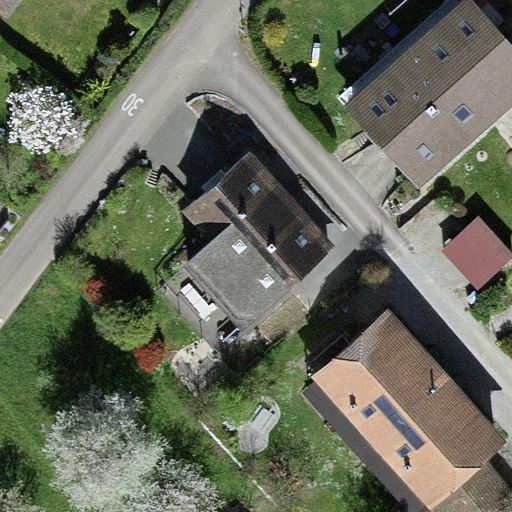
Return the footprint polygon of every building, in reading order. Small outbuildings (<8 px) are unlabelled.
[(511,46),(470,0),(452,0),(346,95),(414,173),(511,85),(511,46)] [(186,261),(241,323),(328,246),(246,154),(188,205),(214,235),(186,261)] [(319,370),(375,432),(430,383),(413,364),(421,356),(383,313),(319,370)] [(494,439),(456,396),(448,403),(430,383),(375,432),(431,495),(442,486),(452,498),(489,468),(477,454),(494,439)] [(485,511),(510,493),(489,468),(452,498),(441,507),(445,511),(485,511)] [(511,511),(511,495),(510,493),(485,511),(511,511)]
